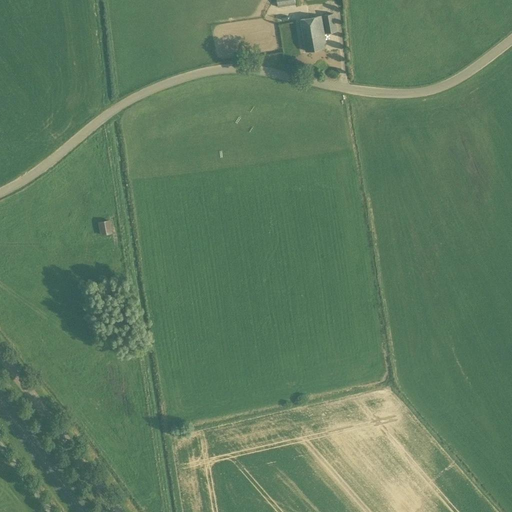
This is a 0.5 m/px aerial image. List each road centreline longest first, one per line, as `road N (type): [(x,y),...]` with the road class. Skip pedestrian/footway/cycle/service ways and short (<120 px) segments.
road 1 (unclassified): [(0,193),(139,94),(174,80),(255,70),(421,93),(465,74),(511,39)]
road 2 (unclassified): [(117,511),(0,353)]
road 3 (primary): [(81,511),(0,404)]
